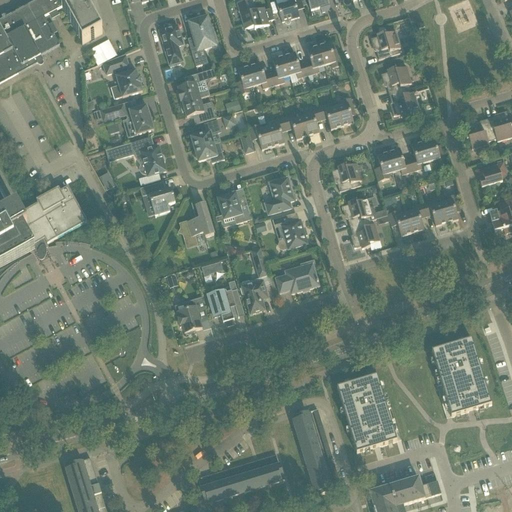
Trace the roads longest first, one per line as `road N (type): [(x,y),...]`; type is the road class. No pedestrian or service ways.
road 1 (residential): [(315,164),(297,160),(203,181),(183,168),(146,26),(212,0)]
road 2 (residential): [(136,511),(251,424),(308,402),(329,413),(354,502)]
road 3 (residential): [(339,269),(470,231),(443,124)]
road 4 (unclassified): [(162,370),(152,299),(80,164)]
road 5 (residential): [(190,368),(195,350),(348,294)]
road 6 (residential): [(355,33),(336,29),(237,52),(216,0)]
road 7 (tertiary): [(0,457),(131,420)]
